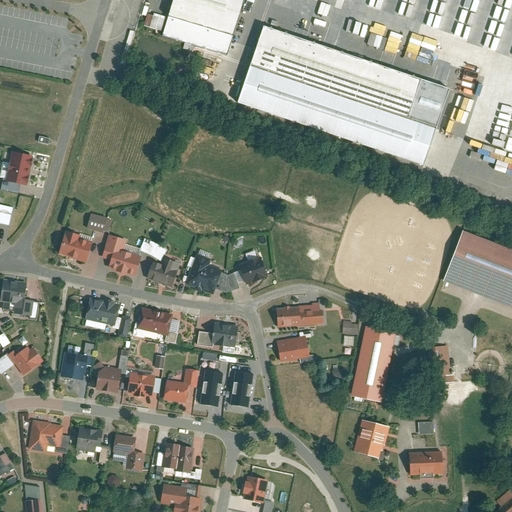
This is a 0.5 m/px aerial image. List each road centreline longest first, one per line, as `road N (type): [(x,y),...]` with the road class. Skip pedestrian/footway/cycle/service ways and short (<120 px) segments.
road 1 (residential): [(10,260),(250,307),(277,430)]
road 2 (residential): [(10,260),(40,214),(97,13),(27,0)]
road 3 (residential): [(0,409),(32,401),(217,428),(236,440)]
road 4 (track): [(511,343),(381,314),(320,289)]
